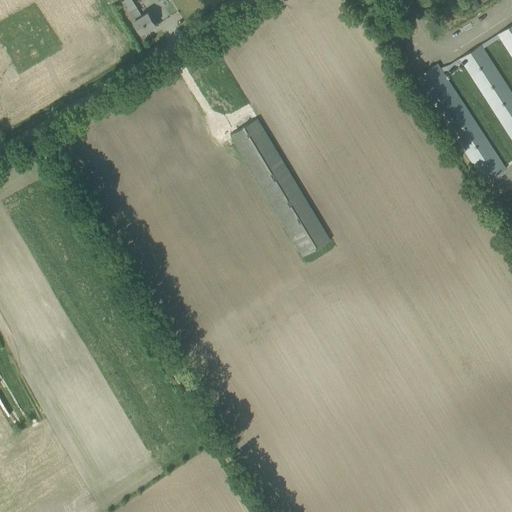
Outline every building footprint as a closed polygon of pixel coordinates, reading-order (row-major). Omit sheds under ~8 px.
[(113,0),(117,4),(122,1),(134,21),(141,32),(147,28),(149,31),(158,25),(153,17),(151,18),(147,12),(142,16),(137,8),(131,0),(113,0)] [(469,0),(468,1),(474,10),(480,6),(476,0),(469,0)] [(511,22),(449,64),(440,67),(437,63),(416,77),(484,183),(505,169),(443,73),(461,61),(511,139),(511,92),(483,47),(499,37),(511,56),(511,22)] [(230,134),(303,256),(330,240),(257,118),(230,134)] [(261,279),(286,266),(221,142),(120,195),(187,323),(213,310),(155,197),(167,191),(224,301),(250,287),(191,175),(203,169),(261,279)]
